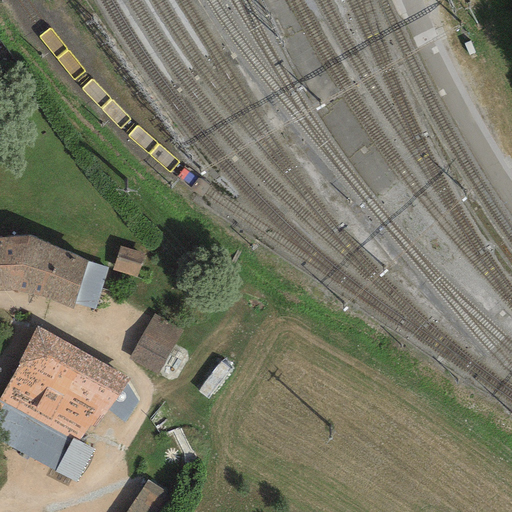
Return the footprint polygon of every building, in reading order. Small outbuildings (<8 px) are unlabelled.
[(29,236),(0,237),(0,291),(17,292),(72,309),(74,303),(88,261),(29,236)] [(144,255),(119,247),(111,270),(136,278),(144,255)] [(107,268),(88,261),(74,303),(94,309),(107,268)] [(182,329),(153,313),(128,359),(157,375),(182,329)] [(128,377),(36,326),(0,395),(0,402),(71,441),(72,438),(78,441),(90,425),(94,428),(128,377)] [(71,441),(0,402),(0,441),(54,472),(71,441)] [(78,441),(72,438),(71,441),(54,472),(76,482),(93,449),(78,441)] [(162,511),(172,497),(147,480),(124,511),(162,511)]
